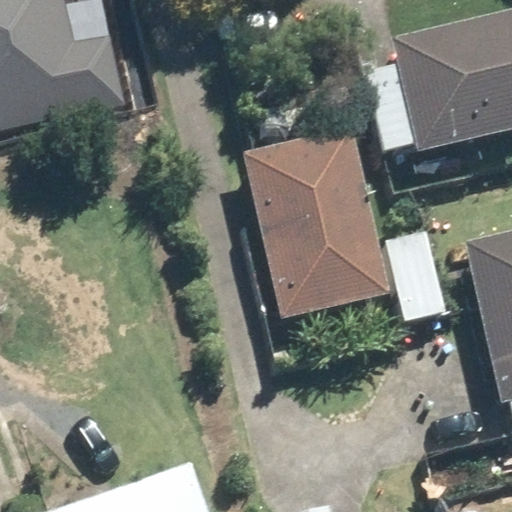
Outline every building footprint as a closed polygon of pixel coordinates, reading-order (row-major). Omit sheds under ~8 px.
[(0,0),(0,148),(127,117),(108,36),(73,45),(61,0),(0,0)] [(413,148),(415,159),(511,138),(511,13),(391,39),(398,74),(362,82),(378,156),(413,148)] [(386,302),(349,131),(238,154),(275,326),(386,302)] [(507,410),(511,435),(511,233),(461,245),(497,413),(507,410)] [(425,234),(381,244),(399,328),(443,318),(425,234)] [(511,480),(511,447),(447,464),(455,494),(511,480)] [(202,511),(186,466),(57,511),(202,511)]
